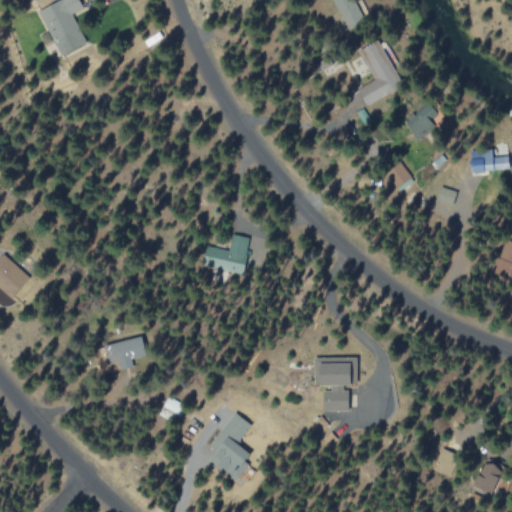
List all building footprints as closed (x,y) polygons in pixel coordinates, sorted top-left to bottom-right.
[(56,0),(37,8),(47,30),(39,33),(50,59),(86,44),(73,12),(83,8),(79,0),(56,0)] [(358,86),(365,103),(402,86),(380,38),(359,48),(373,80),(358,86)] [(441,119),(428,100),(403,118),(416,136),(441,119)] [(508,153),(502,154),(501,149),(482,152),(483,157),(471,159),(473,173),(510,167),(508,153)] [(0,256),(0,285),(11,296),(29,277),(4,253),(0,256)] [(146,355),(142,336),(100,345),(105,370),(131,365),(130,358),(146,355)] [(349,411),(349,387),(354,387),(354,357),(314,357),(314,387),(320,387),(320,411),(349,411)] [(210,446),(216,449),(209,460),(236,478),(252,453),(237,443),(251,423),(233,411),(210,446)]
